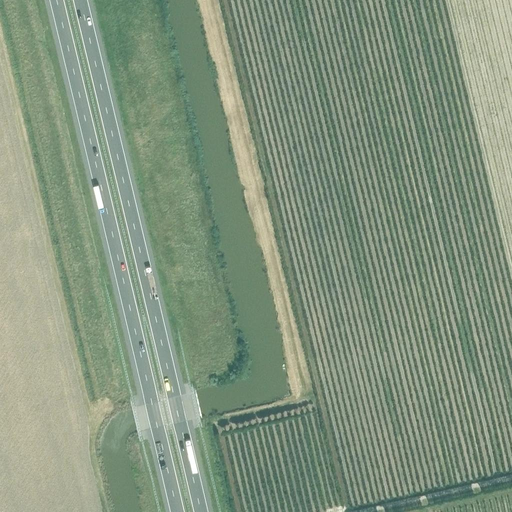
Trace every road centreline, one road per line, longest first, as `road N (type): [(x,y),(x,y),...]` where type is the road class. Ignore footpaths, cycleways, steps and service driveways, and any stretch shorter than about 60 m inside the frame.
road 1 (trunk): [(202,511),(80,0)]
road 2 (trunk): [(52,0),(174,511)]
